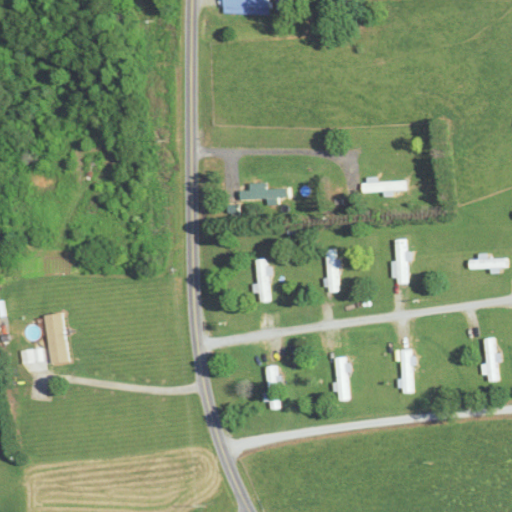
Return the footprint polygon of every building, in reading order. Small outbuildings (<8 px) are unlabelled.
[(274,0),(227,0),(227,13),(274,15),(274,0)] [(300,11),(300,0),(281,0),(282,11),(300,11)] [(382,180),(365,180),(366,193),(410,192),(410,181),(382,182),(382,180)] [(270,189),(269,183),(253,183),(253,191),(242,191),(242,200),(269,200),(269,205),(282,205),(282,199),(293,198),(292,188),(270,189)] [(411,284),(411,240),(396,240),(396,284),(411,284)] [(341,250),(329,250),(329,293),(341,293),(341,250)] [(473,272),(511,267),(510,257),(472,261),(473,272)] [(271,259),(257,260),(260,294),(261,294),(262,303),(274,302),(271,259)] [(73,362),(67,314),(49,316),(54,365),(73,362)] [(501,381),(498,338),(486,339),(488,382),(501,381)] [(416,393),(416,350),(403,350),(403,393),(416,393)] [(351,358),(338,358),(339,401),(352,401),(351,358)] [(281,410),(280,366),(267,367),(268,410),(281,410)]
